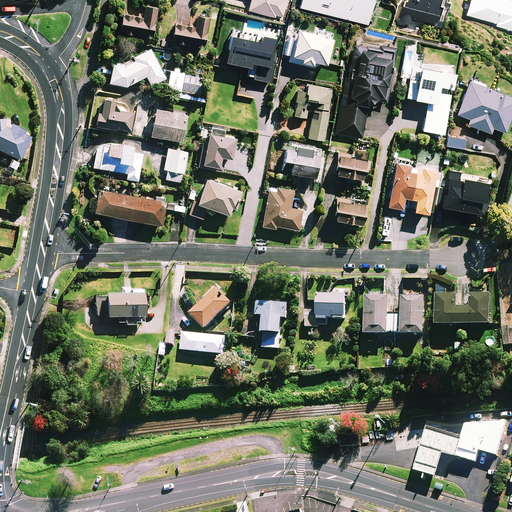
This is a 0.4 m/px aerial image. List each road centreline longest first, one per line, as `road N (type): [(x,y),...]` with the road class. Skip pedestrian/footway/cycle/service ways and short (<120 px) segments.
road 1 (residential): [(460,259),(42,251)]
road 2 (secondary): [(108,509),(300,472),(444,511)]
road 3 (tertiary): [(46,67),(61,114),(42,251)]
road 4 (tertiary): [(33,293),(0,449)]
